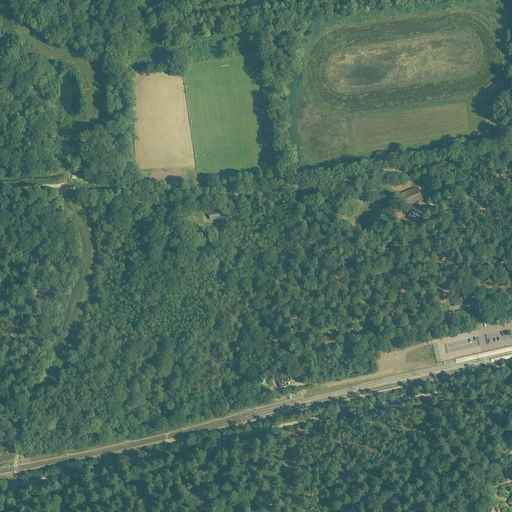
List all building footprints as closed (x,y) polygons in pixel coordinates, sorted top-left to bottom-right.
[(487,104),(498,95),(507,87),(501,80),(481,97),(487,104)] [(401,194),(406,206),(422,200),(417,188),(401,194)] [(421,211),(409,210),(406,227),(417,228),(418,220),(420,220),(421,211)] [(220,219),(219,211),(209,212),(210,220),(220,219)] [(471,296),(473,303),(482,301),(480,294),(471,296)] [(462,298),(453,300),(454,307),(463,305),(462,298)] [(278,379),(280,388),(286,387),(285,383),(292,382),(290,376),(278,379)]
